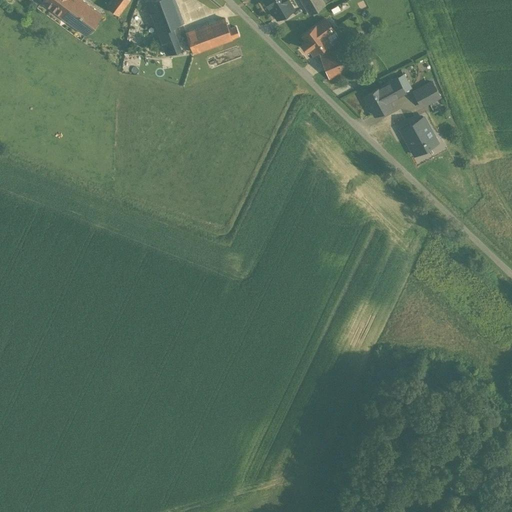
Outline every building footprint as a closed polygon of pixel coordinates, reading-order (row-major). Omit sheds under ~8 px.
[(42,0),(41,2),(60,16),(72,0),(42,0)] [(101,14),(82,0),(72,0),(60,16),(85,35),(101,14)] [(111,0),(107,6),(117,14),(128,0),(111,0)] [(173,0),(155,0),(146,4),(166,54),(179,49),(170,26),(182,22),(173,0)] [(292,9),(286,0),(265,0),(276,18),(292,9)] [(324,5),(320,0),(301,0),(309,13),(324,5)] [(224,19),(185,33),(193,53),(239,36),(235,27),(228,30),(224,19)] [(325,19),(316,25),(302,35),(301,36),(302,37),(306,41),(303,43),(302,43),(302,44),(302,45),(305,49),(306,50),(307,49),(308,48),(312,54),(313,54),(329,42),(325,36),(333,30),(325,19)] [(340,41),(314,58),(328,79),(353,62),(340,41)] [(408,88),(401,75),(396,78),(403,91),(408,88)] [(380,86),(363,95),(374,115),(390,106),(384,94),(392,90),(395,96),(404,91),(403,91),(396,78),(396,77),(388,82),(388,83),(380,87),(380,86)] [(431,82),(413,91),(421,106),(439,97),(431,82)] [(423,117),(400,129),(414,154),(435,143),(432,136),(434,135),(430,127),(429,128),(423,117)] [(450,129),(457,126),(453,118),(447,122),(450,129)]
